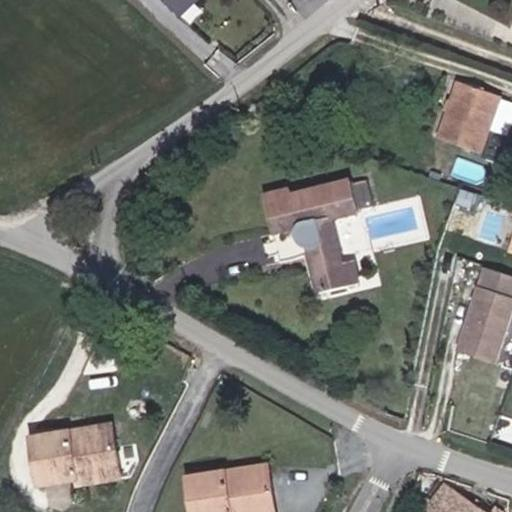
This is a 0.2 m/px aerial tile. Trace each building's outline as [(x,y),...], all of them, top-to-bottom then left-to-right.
[(181,12),(193,1),(192,0),(170,0),(170,1),(181,12)] [(444,83),(443,88),(484,103),(486,98),(444,83)] [(467,154),(484,103),(443,88),(425,140),(467,154)] [(363,209),(374,206),(368,181),(357,183),(363,209)] [(356,182),(298,197),(296,189),(270,195),(279,233),(298,229),(299,237),(306,248),(315,250),(325,296),(363,286),(358,263),(347,266),(335,219),(364,212),(356,182)] [(511,325),(511,301),(483,292),(461,356),(498,368),(511,325)] [(118,469),(111,430),(34,444),(43,492),(79,485),(77,477),(118,469)] [(278,502),(272,465),(194,479),(199,511),(237,511),(237,509),(278,502)] [(80,493),(120,486),(118,469),(77,477),(79,485),(80,493)] [(430,511),(489,511),(447,481),(435,494),(434,507),(430,511)] [(280,511),(278,502),(237,509),(237,511),(280,511)]
